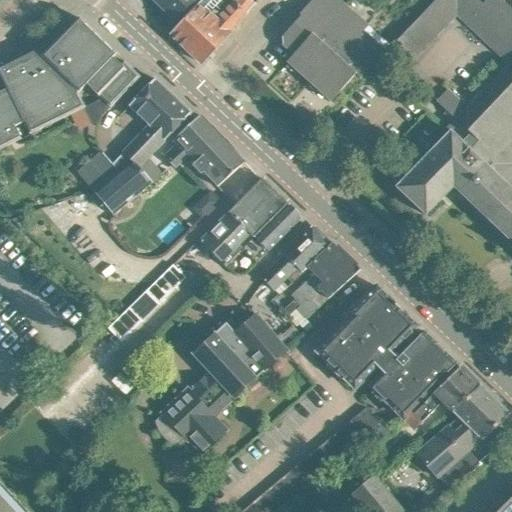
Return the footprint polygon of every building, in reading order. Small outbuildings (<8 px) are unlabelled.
[(152,0),(174,20),(188,6),(193,0),(152,0)] [(170,34),(170,35),(201,64),(231,31),(231,30),(246,14),(234,2),(222,14),(216,8),(223,0),(202,0),(197,6),(184,20),(170,34)] [(369,41),(361,34),(368,26),(338,0),(312,0),(299,15),(301,16),(282,38),(282,45),(289,51),(293,55),(287,62),(288,63),(290,61),(297,68),(296,70),(309,82),(311,80),(319,87),(317,89),(331,102),(355,75),(360,79),(385,51),(371,39),(369,41)] [(511,10),(501,0),(486,0),(482,4),(477,0),(435,0),(429,7),(448,24),(457,15),(509,64),(467,108),(448,90),(436,102),(446,112),(447,111),(454,117),(453,118),(456,121),(449,128),(454,132),(452,133),(450,131),(425,158),(413,147),(387,173),(399,185),(396,188),(426,216),(453,187),(511,242),(511,10)] [(448,24),(429,7),(402,35),(421,53),(448,24)] [(86,108),(79,94),(87,85),(102,100),(111,108),(141,78),(116,54),(117,54),(79,17),(46,51),(43,48),(0,69),(0,74),(7,89),(0,92),(0,149),(22,139),(16,127),(24,122),(30,135),(85,109),(86,108)] [(401,24),(394,31),(400,37),(407,30),(401,24)] [(402,35),(394,44),(412,62),(421,53),(402,35)] [(138,166),(177,128),(191,113),(155,79),(130,106),(150,126),(112,164),(118,171),(128,182),(141,170),(138,166)] [(94,126),(111,108),(102,100),(86,108),(85,109),(93,125),(94,126)] [(245,162),(200,115),(173,141),(176,144),(164,157),(175,168),(187,156),(218,189),(245,162)] [(113,216),(153,184),(141,170),(128,182),(118,171),(94,192),(113,216)] [(225,267),(242,250),(287,204),(262,179),(200,242),(225,267)] [(257,263),(302,218),(287,204),(242,250),(247,255),(243,259),(247,262),(250,258),(254,262),(257,263)] [(312,227),(265,273),(267,284),(273,290),(287,276),(292,281),(294,283),(305,273),(303,272),(308,266),(307,265),(329,245),(312,227)] [(315,273),(292,295),(295,299),(299,303),(308,294),(311,297),(318,290),(348,259),(331,242),(329,245),(307,265),(308,266),(315,273)] [(299,303),(294,308),(296,310),(305,320),(331,297),(360,270),(348,259),(318,290),(311,297),(308,294),(299,303)] [(173,265),(128,309),(141,322),(186,278),(173,265)] [(456,364),(424,332),(420,336),(414,330),(417,327),(377,287),(348,316),(351,318),(317,352),(355,389),(376,366),(383,373),(370,387),(403,419),(456,364)] [(295,299),(280,312),(286,318),(288,316),(290,314),(296,310),(294,308),(299,303),(295,299)] [(296,310),(290,314),(300,325),(306,332),(307,331),(311,327),(305,320),(296,310)] [(214,334),(193,354),(211,373),(234,398),(256,378),(264,371),(287,352),(255,315),(238,329),(230,320),(215,334),(214,334)] [(292,325),(277,339),(287,349),(301,336),(292,325)] [(132,357),(120,368),(129,377),(140,366),(132,357)] [(454,412),(479,386),(460,367),(413,415),(421,421),(440,403),(451,412),(452,411),(454,412)] [(188,389),(162,414),(188,442),(189,440),(202,453),(226,430),(214,417),(234,398),(211,373),(206,378),(206,377),(194,387),(195,388),(191,392),(188,389)] [(482,441),(492,432),(509,416),(479,386),(454,412),(459,417),(416,453),(437,477),(438,476),(449,489),(479,462),(468,451),(481,440),(482,441)] [(381,426),(366,408),(358,415),(373,433),(381,426)] [(373,433),(358,415),(341,429),(356,447),(373,433)] [(381,426),(373,433),(382,444),(396,432),(387,421),(381,426)] [(356,447),(341,429),(333,436),(348,454),(356,447)] [(348,454),(333,436),(325,443),(339,461),(348,454)] [(339,461),(325,443),(316,450),(331,468),(339,461)] [(331,468),(316,450),(308,457),(323,474),(331,468)] [(498,466),(505,458),(498,451),(490,458),(498,466)] [(323,474),(308,457),(300,463),(315,481),(323,474)] [(315,481),(300,463),(291,470),(306,488),(315,481)] [(306,488),(291,470),(283,477),(298,495),(306,488)] [(298,495),(283,477),(275,484),(290,502),(298,495)] [(402,511),(373,478),(352,495),(366,511),(402,511)] [(0,511),(27,511),(24,508),(0,482),(0,511)] [(290,502),(275,484),(266,491),(281,509),(290,502)] [(337,487),(320,501),(328,511),(345,498),(337,487)] [(277,511),(281,509),(266,491),(258,498),(269,511),(277,511)] [(511,511),(511,497),(496,511),(511,511)] [(269,511),(258,498),(250,505),(255,511),(269,511)]
